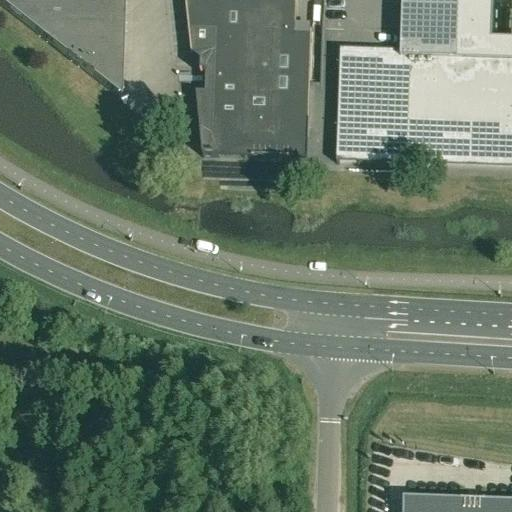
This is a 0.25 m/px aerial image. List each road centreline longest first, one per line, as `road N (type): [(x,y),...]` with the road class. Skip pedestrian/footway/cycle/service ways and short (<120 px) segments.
road 1 (primary): [(337,304),(180,275),(85,241),(0,196)]
road 2 (primary): [(0,246),(157,313),(334,348)]
road 3 (primary): [(334,348),(511,359)]
road 4 (primary): [(511,315),(337,304)]
road 5 (unclassified): [(327,511),(334,348)]
